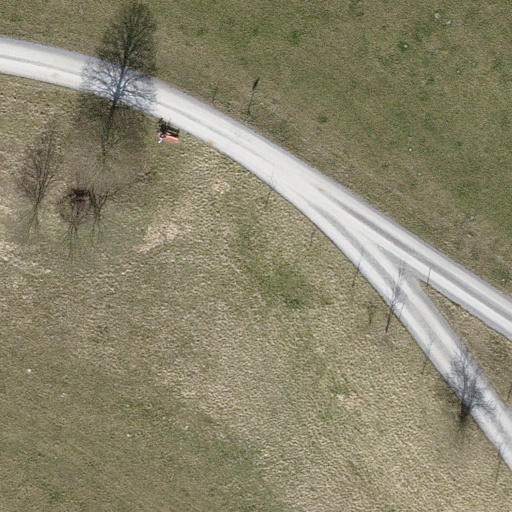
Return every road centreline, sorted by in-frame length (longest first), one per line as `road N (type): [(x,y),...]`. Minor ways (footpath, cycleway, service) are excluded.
road 1 (track): [(0,57),(79,69),(190,115),(323,200),(511,448)]
road 2 (track): [(323,200),(511,320)]
